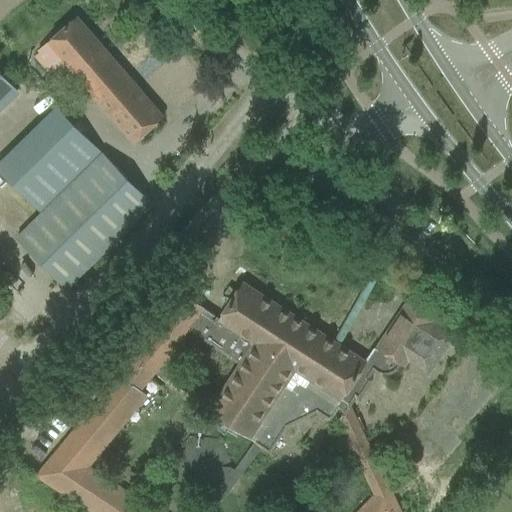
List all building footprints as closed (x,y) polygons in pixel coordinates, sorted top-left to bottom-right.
[(163,116),(76,16),(38,50),(39,51),(35,55),(50,73),(64,62),(133,142),(163,116)] [(0,107),(17,91),(0,73),(0,107)] [(40,213),(95,160),(81,146),(26,199),(40,213)] [(66,288),(152,204),(102,153),(95,160),(40,213),(16,237),(66,288)] [(407,300),(376,348),(366,362),(242,282),(219,318),(207,310),(186,296),(37,475),(93,511),(399,511),(349,406),(355,397),(358,399),(371,379),(368,378),(374,369),(374,370),(379,371),(384,372),(389,371),(393,370),(396,367),(400,364),(404,367),(408,361),(428,374),(454,334),(434,321),(435,320),(436,319),(407,300)]
